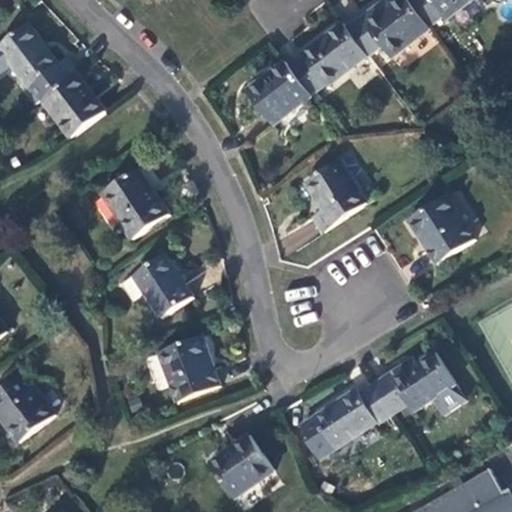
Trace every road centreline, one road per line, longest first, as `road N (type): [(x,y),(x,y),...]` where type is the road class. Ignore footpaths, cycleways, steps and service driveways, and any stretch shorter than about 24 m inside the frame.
road 1 (residential): [(85,0),(182,100),(226,177),(289,381),(337,353)]
road 2 (residential): [(337,353),(419,301),(376,249),(334,277)]
